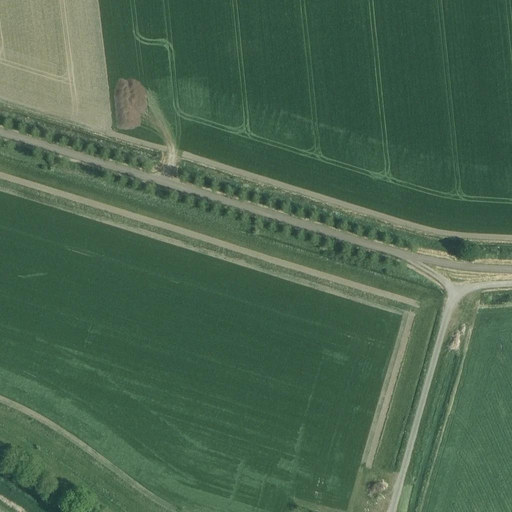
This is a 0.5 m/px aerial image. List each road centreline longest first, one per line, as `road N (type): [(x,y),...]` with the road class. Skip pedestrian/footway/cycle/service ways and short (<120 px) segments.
road 1 (track): [(511,269),(413,260),(0,129)]
road 2 (unclassified): [(391,511),(454,290)]
